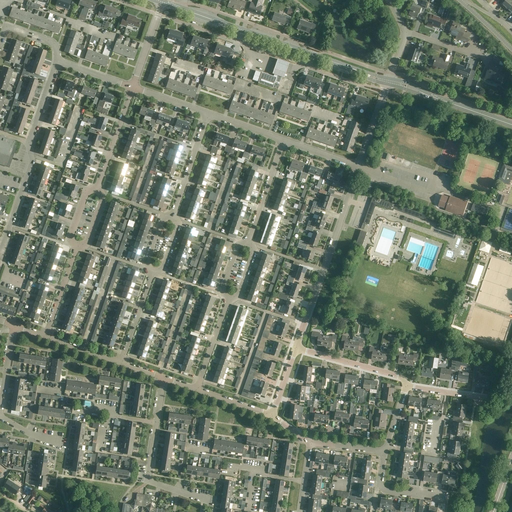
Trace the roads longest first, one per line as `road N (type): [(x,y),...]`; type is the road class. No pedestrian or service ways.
road 1 (residential): [(0,253),(56,61)]
road 2 (residential): [(295,348),(357,167)]
road 3 (tertiary): [(356,70),(179,8)]
road 4 (residential): [(209,500),(147,482),(163,378)]
road 5 (residential): [(406,385),(399,375),(295,348)]
